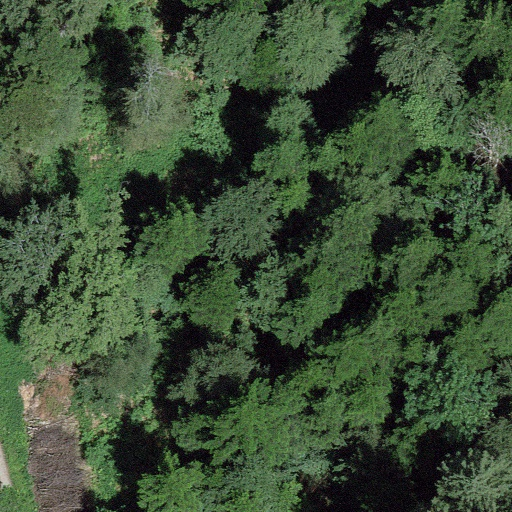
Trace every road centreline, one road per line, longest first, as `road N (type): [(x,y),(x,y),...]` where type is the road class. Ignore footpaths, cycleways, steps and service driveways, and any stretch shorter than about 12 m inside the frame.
road 1 (track): [(66,0),(270,511)]
road 2 (track): [(105,511),(63,0)]
